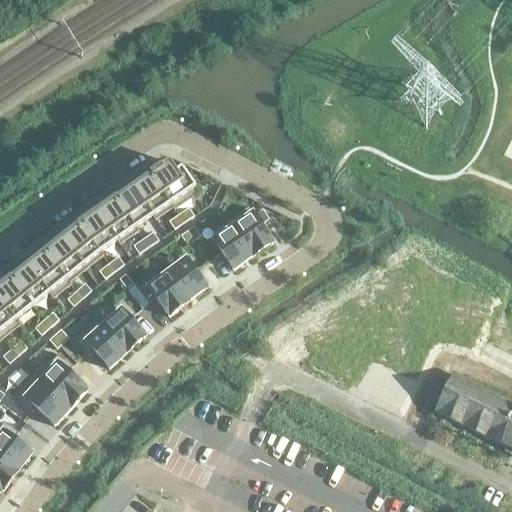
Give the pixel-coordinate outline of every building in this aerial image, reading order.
[(170,163),(150,177),(174,210),(173,211),(174,213),(175,212),(200,195),(182,169),(177,173),(170,163)] [(174,210),(150,177),(133,189),(153,219),(152,219),(155,223),(156,223),(173,211),(174,210)] [(153,219),(133,189),(115,201),(136,231),(137,230),(152,219),(153,219)] [(136,231),(115,201),(97,213),(118,243),(117,244),(120,248),(121,247),(139,235),(139,234),(137,230),(136,231)] [(228,224),(232,230),(233,229),(253,259),(273,246),(249,210),(229,223),(228,224)] [(189,211),(179,217),(180,219),(185,225),(195,219),(190,212),(189,211)] [(263,212),(254,217),(261,227),(270,222),(263,212)] [(118,243),(97,213),(79,226),(101,255),(117,244),(118,243)] [(179,217),(169,224),(170,226),(175,232),(185,225),(180,219),(179,217)] [(101,255),(79,226),(77,227),(61,240),(87,272),(103,259),(104,258),(101,255)] [(201,239),(194,229),(188,234),(194,243),(201,239)] [(233,229),(232,230),(214,243),(222,255),(234,273),(253,259),(233,229)] [(194,243),(188,234),(181,238),(188,248),(194,243)] [(154,235),(144,242),(144,243),(149,250),(159,243),(154,236),(154,235)] [(87,272),(61,240),(44,253),(70,286),(70,285),(87,272)] [(144,242),(134,249),(134,250),(139,257),(149,250),(144,243),(144,242)] [(70,286),(44,253),(27,267),(50,296),(49,296),(53,302),(54,301),(71,288),(72,287),(70,285),(70,286)] [(119,260),(109,267),(110,268),(115,275),(125,268),(119,261),(119,260)] [(186,262),(168,275),(167,276),(188,305),(208,291),(195,274),(186,262)] [(50,296),(27,267),(10,281),(33,309),(49,296),(50,296)] [(109,267),(100,274),(100,275),(105,282),(115,275),(110,268),(109,267)] [(167,276),(168,275),(165,272),(164,272),(138,292),(149,306),(156,301),(169,319),(188,305),(167,276)] [(133,287),(126,277),(120,282),(127,291),(133,287)] [(17,322),(33,309),(10,281),(0,288),(0,302),(16,322),(17,322)] [(86,287),(77,294),(83,302),(92,294),(86,287)] [(128,293),(143,311),(149,306),(134,288),(128,293)] [(77,294),(68,302),(74,310),(83,302),(77,294)] [(123,301),(99,322),(99,323),(128,355),(145,339),(130,322),(136,317),(123,301)] [(21,327),(17,322),(16,322),(0,302),(0,336),(4,341),(20,328),(21,327)] [(53,315),(44,323),(51,330),(60,323),(53,315)] [(99,323),(99,322),(98,321),(97,321),(73,343),(86,358),(88,360),(95,354),(110,371),(128,355),(99,323)] [(44,323),(35,331),(42,338),(51,330),(44,323)] [(69,341),(61,332),(55,337),(64,346),(69,341)] [(64,346),(55,337),(49,343),(57,352),(64,346)] [(21,344),(12,352),(13,352),(19,359),(28,351),(22,344),(21,344)] [(12,352),(3,360),(4,360),(10,367),(19,359),(13,352),(12,352)] [(60,356),(39,379),(38,380),(71,411),(88,394),(68,376),(74,369),(60,356)] [(38,380),(39,379),(35,376),(34,376),(12,400),(30,417),(36,410),(55,428),(71,411),(38,380)] [(511,407),(453,377),(435,414),(511,453),(509,457),(511,458),(511,407)] [(204,398),(196,415),(195,415),(194,415),(194,416),(194,415),(193,415),(193,417),(195,417),(204,422),(213,402),(204,398)] [(213,426),(223,407),(213,402),(204,422),(213,426)] [(222,431),(232,412),(223,407),(213,426),(222,431)] [(231,436),(241,416),(232,412),(222,431),(231,436)] [(5,424),(0,430),(0,461),(18,475),(32,456),(14,442),(19,436),(5,424)] [(0,491),(3,494),(18,475),(0,461),(0,491)]
